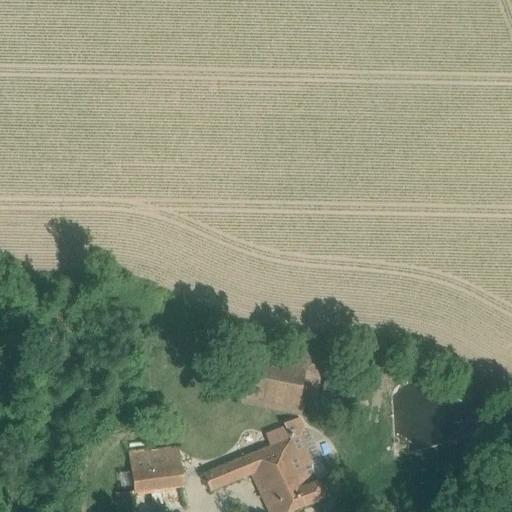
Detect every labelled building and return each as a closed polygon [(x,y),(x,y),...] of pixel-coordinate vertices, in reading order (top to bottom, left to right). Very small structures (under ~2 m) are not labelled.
[(316,398),(324,357),(240,341),(231,380),(241,383),(238,395),(238,398),(243,399),(242,404),(296,416),(298,410),(303,411),(307,396),(316,398)] [(271,447),(245,458),(203,475),(210,492),(251,475),(268,511),(293,511),(325,500),(302,438),(301,433),(304,432),(299,419),(283,425),(285,429),(266,436),(271,447)] [(178,450),(131,456),(133,474),(180,467),(178,450)] [(180,467),(133,474),(135,493),(179,487),(182,486),(180,467)] [(179,487),(135,493),(137,508),(181,501),(179,487)]
